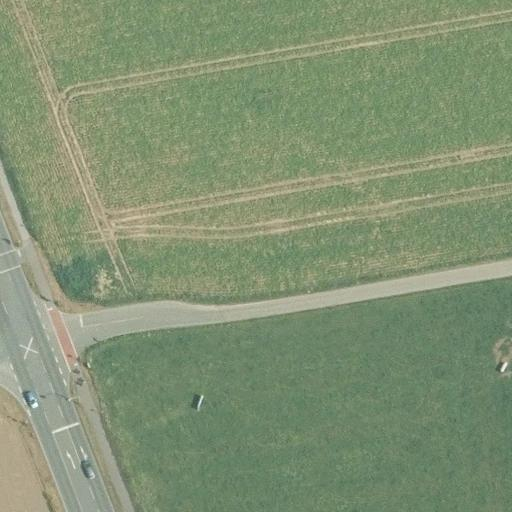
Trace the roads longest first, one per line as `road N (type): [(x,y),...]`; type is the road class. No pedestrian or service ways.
road 1 (unclassified): [(29,346),(169,325),(210,328),(511,271)]
road 2 (primary): [(29,346),(91,511)]
